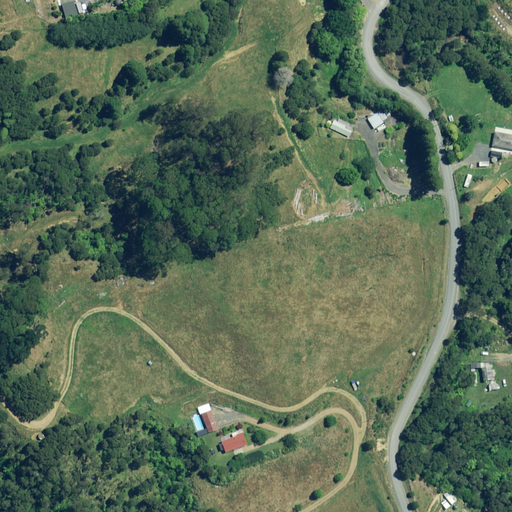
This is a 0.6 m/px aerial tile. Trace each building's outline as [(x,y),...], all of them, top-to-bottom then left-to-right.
[(78,15),(75,1),(62,4),(66,17),(78,15)] [(85,1),(78,4),(81,9),(88,6),(85,1)] [(390,115),(384,106),(366,119),(373,129),(375,127),(377,131),(385,126),(384,124),(390,120),(388,116),(390,115)] [(353,124),(335,116),(329,128),(348,136),(353,124)] [(511,134),(492,131),(489,145),(511,149),(511,134)] [(489,149),(488,156),(501,158),(501,157),(507,158),(507,153),(502,152),(502,151),(489,149)] [(496,383),(487,384),(489,391),(497,389),(496,383)] [(219,429),(212,410),(202,413),(209,433),(219,429)] [(247,440),(243,429),(220,437),(224,449),(247,440)]
